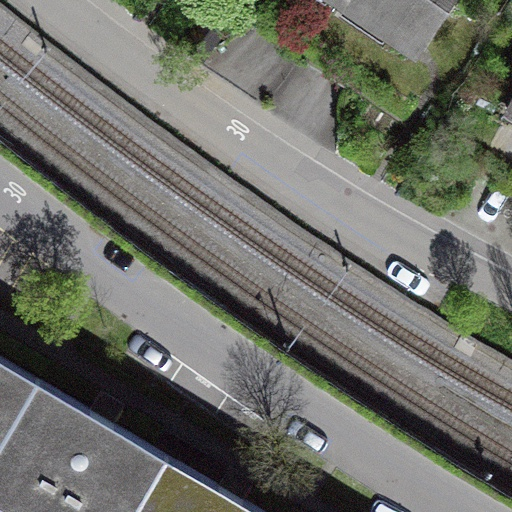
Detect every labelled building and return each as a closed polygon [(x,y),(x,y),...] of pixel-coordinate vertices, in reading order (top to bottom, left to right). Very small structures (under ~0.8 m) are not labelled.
[(338,0),(270,0),(260,16),(307,48),(338,0)] [(338,0),(307,48),(353,79),(387,27),(416,46),(446,0),(338,0)] [(511,101),(484,155),(511,169),(511,101)] [(0,439),(37,377),(0,355),(0,439)] [(37,377),(0,439),(0,489),(38,511),(131,511),(166,453),(101,415),(37,377)] [(166,453),(131,511),(266,511),(231,491),(166,453)]
